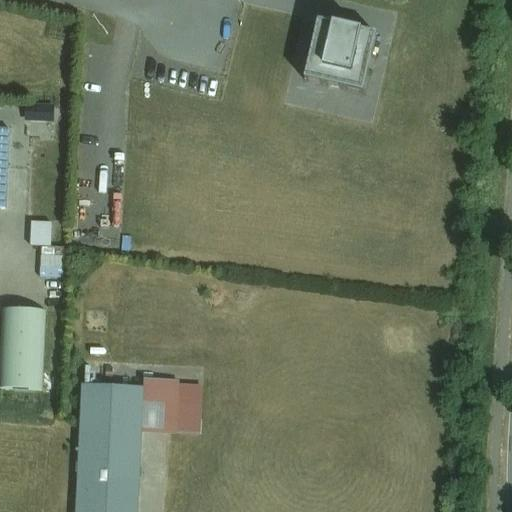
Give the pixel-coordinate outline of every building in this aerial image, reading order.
[(319,24),(306,82),(361,94),(375,36),(319,24)] [(27,142),(54,142),(54,109),(27,108),(27,142)] [(0,211),(6,211),(8,130),(0,129),(0,211)] [(51,225),(30,225),(31,259),(45,258),(44,249),(51,249),(51,225)] [(45,313),(2,312),(0,390),(0,392),(43,393),(45,313)] [(144,382),(144,390),(80,388),(75,511),(139,511),(142,436),(201,438),(203,388),(179,388),(179,383),(144,382)]
